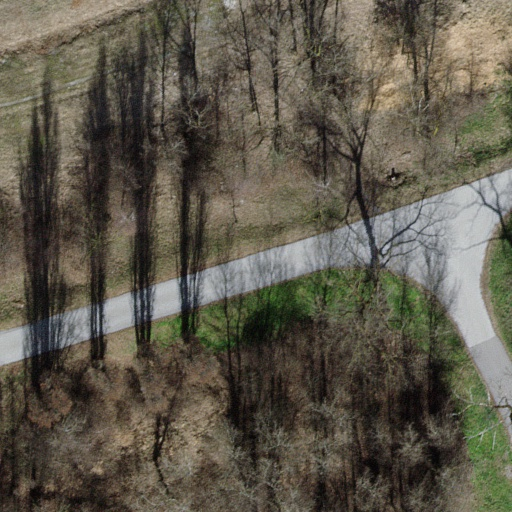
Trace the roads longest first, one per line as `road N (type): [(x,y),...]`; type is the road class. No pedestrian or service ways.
road 1 (track): [(511,188),(0,350)]
road 2 (unclassified): [(511,377),(455,209)]
